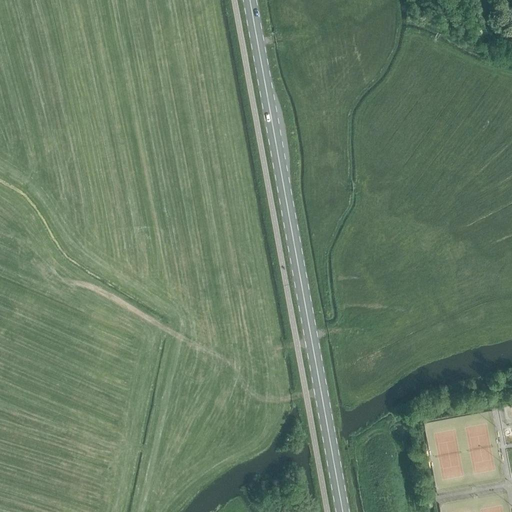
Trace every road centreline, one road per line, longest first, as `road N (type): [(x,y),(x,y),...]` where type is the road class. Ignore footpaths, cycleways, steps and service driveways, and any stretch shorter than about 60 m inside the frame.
road 1 (primary): [(342,511),(250,0)]
road 2 (track): [(179,338),(141,511)]
road 3 (track): [(179,338),(278,397),(320,391)]
road 4 (track): [(64,278),(179,338)]
